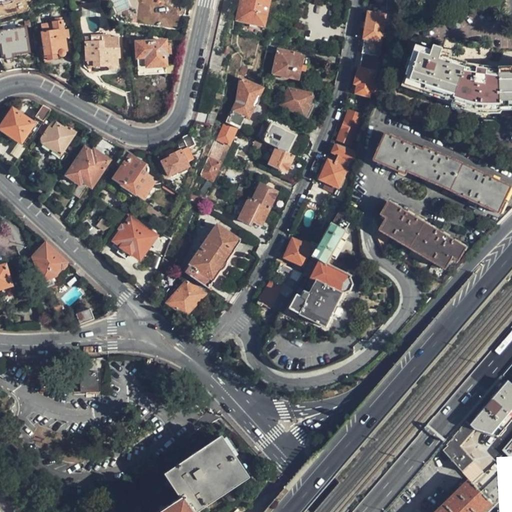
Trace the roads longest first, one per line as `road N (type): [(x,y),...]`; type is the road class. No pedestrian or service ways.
road 1 (residential): [(231,320),(343,79),(355,0)]
road 2 (residential): [(231,320),(279,381),(310,384),(362,363),(404,315),(409,292),(371,249),(369,214)]
road 3 (trunk): [(511,255),(290,511)]
road 4 (tertiary): [(206,0),(177,120),(156,134),(128,134),(28,84),(0,87)]
road 5 (trunk): [(511,222),(378,372),(335,406)]
road 6 (trunk): [(367,511),(511,343)]
road 7 (tertiary): [(0,182),(123,294),(140,324)]
road 8 (residential): [(0,215),(14,229),(62,343)]
